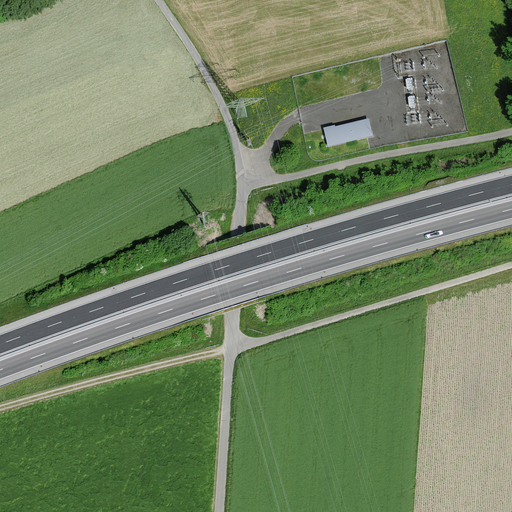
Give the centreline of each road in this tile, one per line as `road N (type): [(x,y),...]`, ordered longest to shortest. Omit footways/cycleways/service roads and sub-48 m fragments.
road 1 (motorway): [(511,184),(202,273),(0,344)]
road 2 (motorway): [(0,369),(209,296),(511,209)]
road 3 (unclassified): [(230,350),(511,264)]
road 4 (unclassified): [(242,186),(511,131)]
road 5 (track): [(230,350),(0,407)]
road 6 (unclassified): [(158,0),(223,108),(242,186)]
road 7 (unclassified): [(230,350),(242,186)]
road 8 (unclassified): [(219,511),(230,350)]
